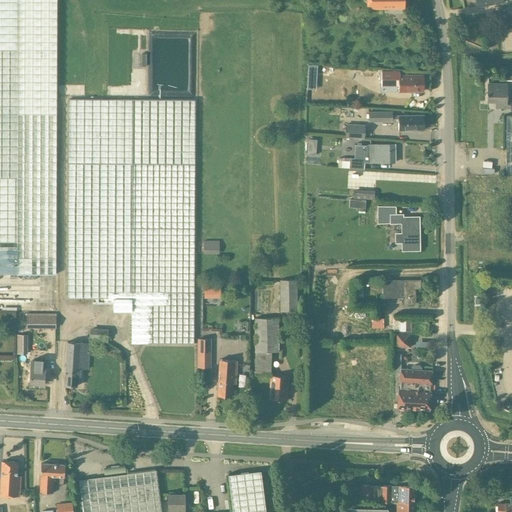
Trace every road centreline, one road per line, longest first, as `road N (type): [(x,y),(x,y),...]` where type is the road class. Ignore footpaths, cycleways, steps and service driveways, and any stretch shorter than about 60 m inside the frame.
road 1 (unclassified): [(459,425),(447,78),(436,0)]
road 2 (secondary): [(333,442),(0,421)]
